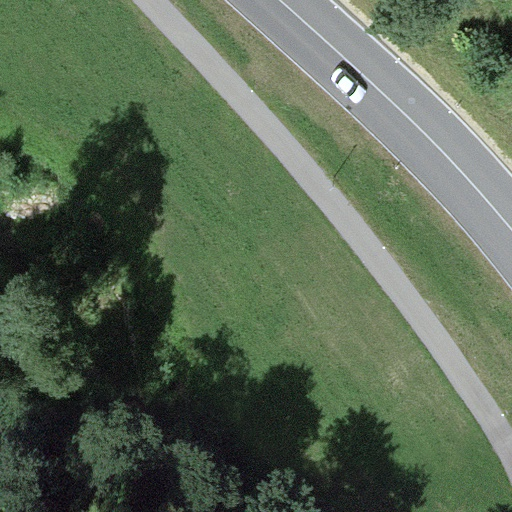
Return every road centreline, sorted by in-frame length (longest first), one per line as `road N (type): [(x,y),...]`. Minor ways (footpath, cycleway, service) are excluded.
road 1 (track): [(511,455),(379,268),(135,0)]
road 2 (primary): [(273,0),(474,188),(511,234)]
